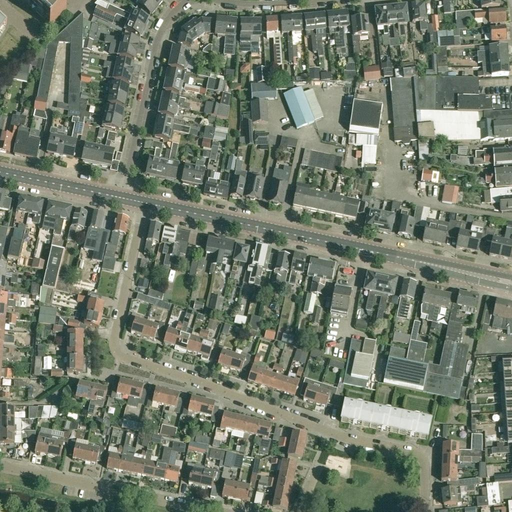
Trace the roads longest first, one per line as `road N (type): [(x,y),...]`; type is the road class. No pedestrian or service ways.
road 1 (residential): [(424,511),(423,462),(415,454),(334,435),(119,356),(113,342),(144,203)]
road 2 (primary): [(511,282),(144,203)]
road 3 (residential): [(220,511),(0,465)]
road 4 (residential): [(186,0),(155,44),(122,198)]
road 5 (primary): [(122,198),(0,172)]
